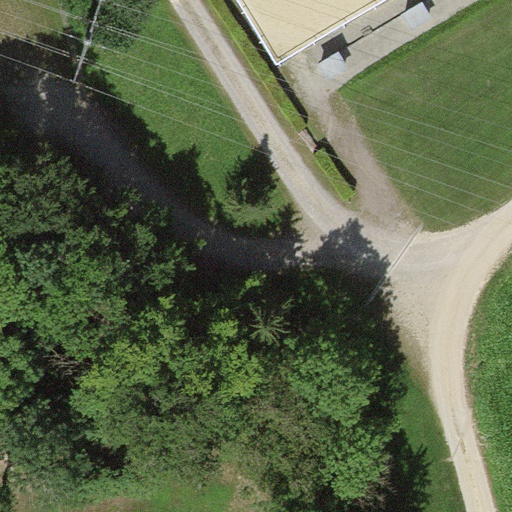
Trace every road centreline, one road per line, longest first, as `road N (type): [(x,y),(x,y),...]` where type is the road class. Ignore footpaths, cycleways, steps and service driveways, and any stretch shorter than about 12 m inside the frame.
road 1 (track): [(443,325),(343,256),(179,0)]
road 2 (track): [(0,117),(90,145),(167,222),(251,257),(343,256)]
road 3 (track): [(511,237),(464,286),(443,325),(456,432),(477,511)]
